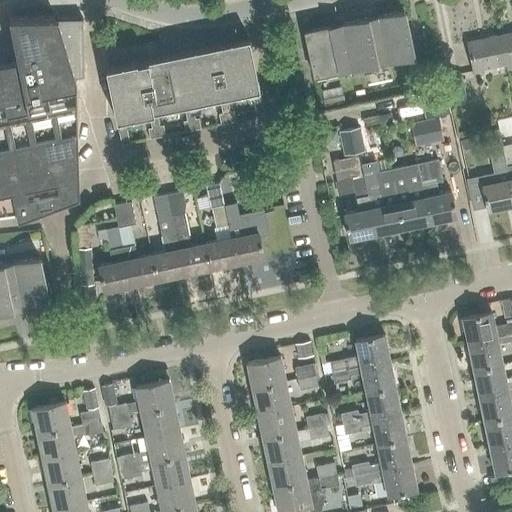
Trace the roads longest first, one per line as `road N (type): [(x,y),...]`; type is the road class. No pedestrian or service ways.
road 1 (unknown): [(97,0),(90,50),(106,157),(251,135)]
road 2 (residential): [(212,343),(428,297)]
road 3 (residential): [(428,297),(470,511)]
road 4 (residential): [(0,379),(69,374),(212,343)]
road 5 (residential): [(117,0),(203,18),(297,0)]
road 6 (residential): [(245,511),(212,343)]
